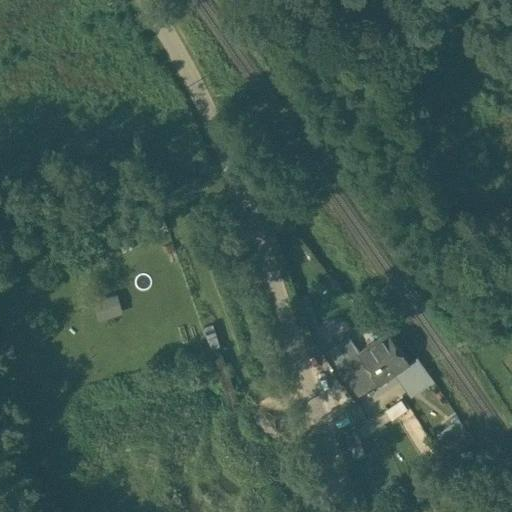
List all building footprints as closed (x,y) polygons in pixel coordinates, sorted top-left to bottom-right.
[(93,299),(100,317),(124,309),(117,291),(93,299)] [(372,341),(364,332),(352,340),(348,335),(324,354),(353,398),(410,358),(389,330),(372,341)] [(401,397),(385,408),(392,417),(408,406),(401,397)] [(467,429),(457,415),(436,430),(447,444),(467,429)] [(363,452),(357,429),(348,431),(354,454),(363,452)]
